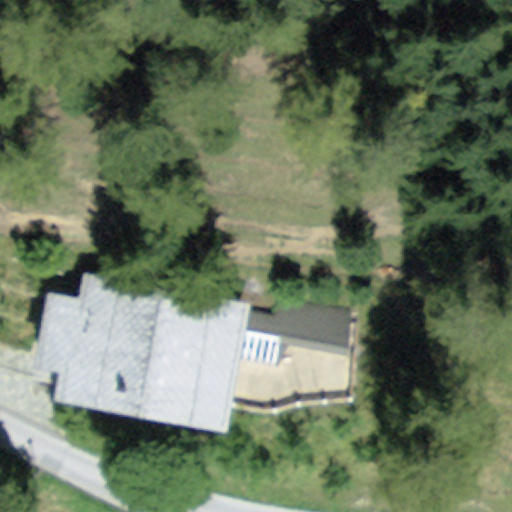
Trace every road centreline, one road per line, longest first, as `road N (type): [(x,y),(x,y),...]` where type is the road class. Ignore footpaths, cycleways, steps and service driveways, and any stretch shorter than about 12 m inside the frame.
road 1 (track): [(0,248),(314,293),(441,251),(511,269)]
road 2 (residential): [(0,430),(175,511)]
